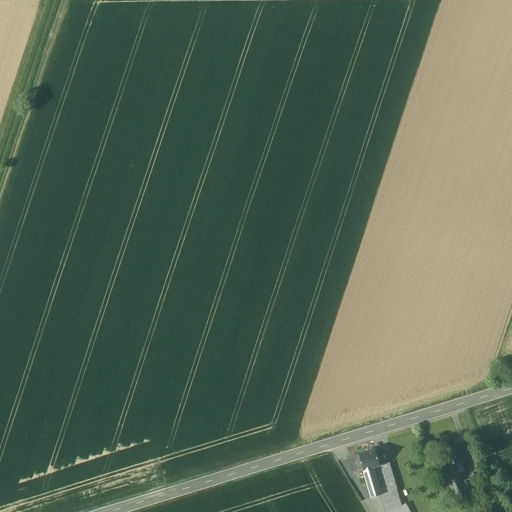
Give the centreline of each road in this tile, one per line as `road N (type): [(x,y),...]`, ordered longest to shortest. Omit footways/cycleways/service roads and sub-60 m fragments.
road 1 (secondary): [(511,387),(108,511)]
road 2 (track): [(60,0),(0,181)]
